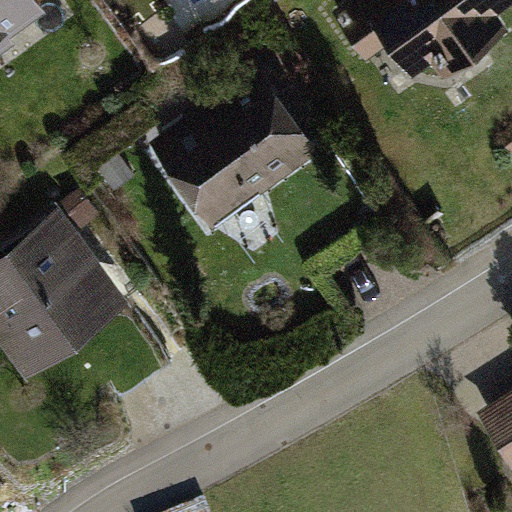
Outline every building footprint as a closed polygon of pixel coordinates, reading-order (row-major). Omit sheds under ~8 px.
[(43,0),(0,0),(0,37),(46,4),(43,0)] [(511,0),(353,0),(405,76),(511,4),(511,0)] [(321,158),(263,77),(163,149),(221,230),(321,158)] [(68,213),(0,258),(0,317),(33,366),(128,303),(68,213)] [(511,390),(487,405),(511,447),(511,390)]
